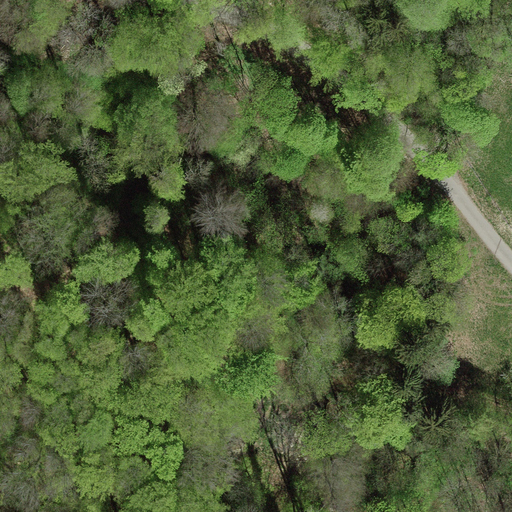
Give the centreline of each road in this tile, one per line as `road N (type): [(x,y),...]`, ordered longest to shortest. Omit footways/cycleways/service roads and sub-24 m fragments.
road 1 (residential): [(511,263),(433,162),(336,73),(265,29),(172,0)]
road 2 (track): [(292,0),(419,112),(440,142),(433,162)]
